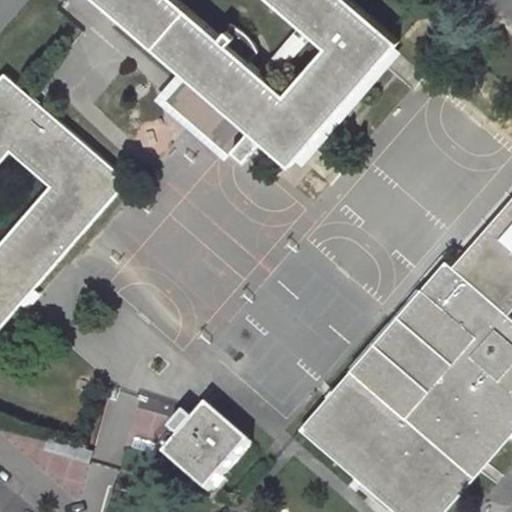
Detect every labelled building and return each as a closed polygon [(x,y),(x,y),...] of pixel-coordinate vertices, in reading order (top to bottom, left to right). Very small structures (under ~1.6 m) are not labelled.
[(182,101),(250,160),(267,141),(294,165),(401,41),(353,0),(103,0),(198,82),(182,101)] [(130,182),(7,76),(0,84),(0,330),(1,332),(130,182)] [(511,203),(456,268),(511,315),(511,314),(511,245),(504,239),(511,230),(511,203)] [(456,268),(449,262),(304,431),(398,511),(450,511),(511,441),(511,316),(511,315),(456,268)] [(255,445),(213,408),(170,458),(212,494),(255,445)]
